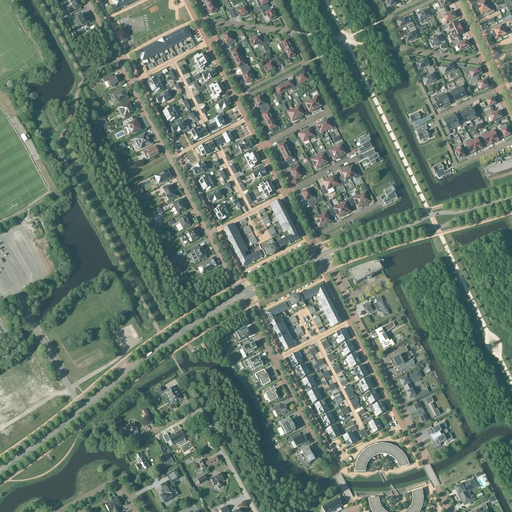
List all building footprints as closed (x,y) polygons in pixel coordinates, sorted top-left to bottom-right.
[(70,13),(71,16),(77,12),(76,10),(81,7),(77,0),(71,0),(72,0),(70,1),(73,8),(70,10),(71,12),(70,13)] [(116,0),(114,0),(111,2),(116,11),(121,8),(116,0)] [(116,0),(121,8),(125,6),(122,0),(116,0)] [(267,8),(265,5),(268,3),(266,0),(254,0),(261,11),(267,8)] [(390,7),(390,8),(396,5),(394,1),(395,0),(386,0),(388,2),(385,3),(387,8),(390,7)] [(444,8),(450,5),(447,0),(446,0),(437,4),(439,7),(436,9),(439,14),(445,11),(444,8)] [(481,0),(482,2),(476,5),(479,10),(491,5),(488,0),(481,0)] [(206,7),(208,9),(207,10),(209,15),(210,14),(211,14),(212,15),(216,13),(215,12),(216,11),(214,7),(216,4),(215,2),(206,7)] [(235,8),(231,10),(234,16),(238,14),(239,18),(242,17),(243,17),(247,15),(247,14),(247,13),(248,12),(246,9),(245,9),(243,5),(235,9),(235,8)] [(479,10),(481,16),(487,13),(488,16),(495,13),(493,10),(491,5),(479,10)] [(264,17),(267,17),(269,22),(270,21),(271,22),(275,20),(274,19),(275,19),(275,18),(276,18),(274,13),(273,14),(271,11),(269,12),(267,8),(261,11),(264,17)] [(417,16),(420,22),(430,17),(430,18),(433,16),(429,8),(426,10),(427,11),(417,16)] [(447,13),(445,11),(439,14),(441,20),(444,18),(446,23),(456,18),(453,13),(449,14),(449,13),(447,13)] [(78,14),(73,17),(75,22),(74,23),(76,26),(80,24),(82,27),(89,24),(88,23),(89,23),(88,19),(87,20),(84,15),(80,17),(78,14)] [(409,23),(407,18),(397,23),(400,29),(404,27),(405,29),(407,28),(408,30),(415,27),(412,22),(409,23)] [(496,26),(501,38),(507,35),(504,30),(507,28),(504,22),(496,26)] [(448,28),(451,33),(461,29),(458,23),(452,26),(451,23),(444,26),(446,29),(448,28)] [(493,35),(496,40),(501,38),(496,26),(488,30),(491,36),(493,35)] [(408,36),(404,38),(407,44),(417,39),(415,34),(417,33),(416,30),(415,27),(408,30),(409,33),(407,34),(408,36)] [(186,28),(181,31),(185,40),(190,37),(186,28)] [(464,34),(461,29),(451,33),(452,36),(450,38),(452,43),(459,40),(457,37),(464,34)] [(181,42),(185,40),(181,31),(176,33),(181,42)] [(176,45),(181,42),(176,33),(171,36),(176,45)] [(227,34),(226,33),(222,35),(223,36),(222,37),(221,37),(223,42),(224,42),(226,45),(228,43),(230,46),(236,43),(233,38),(230,38),(228,34),(227,34)] [(430,41),(429,42),(432,48),(441,43),(442,45),(446,43),(442,35),(439,37),(435,39),(434,37),(429,39),(430,41)] [(171,47),(176,45),(171,36),(166,38),(171,47)] [(250,42),(250,43),(251,47),(252,46),(253,47),(257,45),(260,47),(262,46),(262,47),(266,54),(269,52),(266,45),(263,39),(260,41),(258,37),(255,39),(254,38),(250,40),(250,41),(250,42)] [(166,50),(171,47),(166,38),(162,41),(166,50)] [(460,52),(470,47),(467,41),(463,43),(462,41),(460,42),(459,40),(452,43),(453,46),(456,45),(460,52)] [(161,52),(166,50),(162,41),(157,43),(161,52)] [(286,41),(285,41),(281,43),(282,43),(278,45),(282,53),(291,49),(289,46),(290,45),(288,41),(287,41),(286,41)] [(157,55),(161,52),(157,43),(152,46),(157,55)] [(152,57),(157,55),(152,46),(147,48),(152,57)] [(233,52),(230,54),(232,56),(231,57),(233,62),(240,58),(238,54),(240,51),(237,46),(231,49),(233,52)] [(147,60),(152,57),(147,48),(142,51),(147,60)] [(283,55),(286,55),(288,59),(290,59),(294,58),(293,57),(294,56),(295,55),(293,51),(292,51),(291,49),(282,53),(283,55)] [(137,53),(142,62),(147,60),(142,51),(137,53)] [(201,54),(194,58),(197,64),(207,59),(205,55),(202,56),(201,54)] [(233,62),(236,66),(238,69),(241,67),(243,71),(249,68),(246,62),(242,62),(240,58),(233,62)] [(197,64),(200,70),(208,66),(207,64),(209,63),(207,59),(197,64)] [(273,67),(276,65),(273,59),(267,62),(268,65),(263,67),(264,69),(263,69),(265,73),(266,72),(266,74),(266,73),(267,74),(272,72),(271,71),(274,70),(273,67)] [(427,60),(417,65),(419,71),(423,69),(424,71),(426,70),(428,73),(434,69),(438,68),(437,66),(433,68),(433,66),(430,68),(427,60)] [(438,69),(442,77),(445,75),(455,70),(452,64),(442,69),(441,67),(438,69)] [(252,74),(249,68),(243,71),(245,75),(242,76),(243,79),(242,80),(245,84),(246,84),(247,84),(251,83),(251,82),(252,81),(250,77),(252,74)] [(428,78),(424,80),(426,86),(436,81),(433,74),(436,72),(434,69),(428,73),(429,75),(427,76),(428,78)] [(478,77),(482,75),(479,69),(469,73),(473,81),(470,82),(471,85),(478,82),(477,79),(479,78),(478,77)] [(213,71),(213,70),(202,75),(204,81),(207,79),(208,81),(213,78),(212,77),(215,75),(215,74),(214,71),(213,71)] [(303,74),(299,76),(299,77),(296,79),(298,82),(295,83),(298,89),(303,86),(303,83),(307,81),(306,80),(307,79),(305,75),(304,76),(304,75),(303,74)] [(111,87),(112,88),(115,86),(114,85),(118,83),(117,82),(118,82),(116,78),(115,78),(115,77),(113,78),(111,75),(102,80),(104,83),(106,82),(109,88),(111,87)] [(148,84),(150,88),(160,83),(163,81),(161,77),(161,78),(159,75),(154,78),(149,81),(150,83),(148,84)] [(293,92),(298,89),(295,83),(292,85),(290,82),(287,83),(287,82),(282,85),(286,92),(290,90),(293,92)] [(479,85),(478,82),(471,85),(473,88),(476,87),(478,92),(488,88),(485,82),(479,85)] [(150,88),(152,92),(154,91),(155,93),(163,89),(160,83),(150,88)] [(222,88),(220,84),(217,85),(216,83),(209,87),(212,93),(222,88)] [(458,86),(455,87),(457,90),(461,100),(467,97),(464,91),(467,90),(464,83),(458,86)] [(276,92),(273,94),(278,104),(282,101),(280,98),(281,97),(281,94),(286,92),(282,85),(276,88),(277,89),(275,89),(276,92)] [(121,88),(109,95),(114,104),(116,102),(117,104),(127,99),(125,94),(121,88)] [(224,92),(222,88),(212,93),(215,99),(222,96),(222,94),(224,92)] [(160,97),(155,99),(156,100),(155,100),(157,104),(158,103),(158,104),(162,103),(162,104),(167,102),(166,100),(169,99),(167,94),(169,93),(168,90),(159,94),(160,97)] [(450,90),(447,91),(450,98),(453,97),(455,103),(461,100),(457,90),(451,93),(450,90)] [(445,95),(440,98),(445,108),(450,105),(448,99),(450,98),(447,91),(444,93),(445,95)] [(318,95),(313,97),(313,100),(311,102),(315,111),(319,109),(319,108),(321,107),(318,102),(321,100),(318,95)] [(433,97),(430,99),(433,106),(436,104),(439,110),(445,108),(440,98),(439,95),(433,97)] [(255,100),(254,100),(253,101),(255,106),(256,105),(258,108),(261,107),(263,110),(269,107),(263,96),(259,98),(258,97),(254,99),(255,100)] [(228,99),(217,105),(219,110),(222,109),(223,110),(228,108),(227,106),(230,104),(230,103),(229,100),(228,100),(228,99)] [(490,108),(496,105),(493,99),(483,103),(486,109),(483,110),(484,113),(491,110),(490,108)] [(129,102),(118,108),(124,119),(131,115),(130,114),(133,112),(130,107),(131,106),(129,102)] [(306,108),(309,113),(311,112),(311,113),(315,111),(311,102),(305,104),(304,102),(301,104),(303,109),(306,108)] [(303,109),(301,104),(296,106),(296,109),(293,110),(298,120),(302,118),(301,117),(303,116),(300,111),(303,109)] [(172,106),(164,110),(165,112),(163,113),(165,117),(175,112),(172,106)] [(271,113),(269,107),(263,110),(264,114),(262,116),(263,118),(262,119),(265,124),(272,120),(269,116),(271,113)] [(466,111),(471,121),(476,119),(478,122),(481,120),(477,114),(475,115),(472,109),(466,111)] [(288,110),(283,113),(286,118),(289,117),(291,122),(293,121),(293,122),(298,120),(293,110),(290,112),(288,110)] [(492,122),(502,118),(499,112),(495,114),(494,112),(492,113),(491,110),(484,113),(487,119),(490,118),(492,122)] [(461,121),(464,128),(467,127),(466,124),(471,121),(466,111),(461,114),(463,120),(461,121)] [(165,117),(167,122),(170,120),(171,122),(178,118),(175,112),(165,117)] [(416,128),(427,123),(425,119),(421,121),(420,119),(421,119),(419,115),(418,115),(417,113),(413,115),(414,117),(410,119),(412,123),(413,123),(415,128),(416,128)] [(103,116),(99,118),(104,129),(108,127),(103,116)] [(460,127),(461,129),(464,128),(461,121),(458,122),(456,116),(450,119),(454,129),(460,127)] [(218,129),(224,126),(224,125),(225,125),(223,121),(222,122),(220,118),(214,121),(215,123),(207,127),(210,132),(218,128),(218,129)] [(140,131),(140,130),(139,130),(138,128),(139,127),(138,124),(136,124),(135,122),(135,121),(134,121),(134,122),(132,119),(125,123),(127,126),(127,125),(128,127),(126,128),(129,134),(131,133),(132,134),(140,131)] [(447,128),(444,129),(447,136),(450,134),(449,131),(454,129),(450,119),(444,122),(447,128)] [(274,124),(272,120),(265,124),(268,130),(269,129),(269,131),(272,129),(274,133),(280,130),(277,124),(274,124)] [(336,129),(333,124),(330,125),(327,120),(326,121),(325,120),(321,122),(326,132),(331,129),(332,131),(336,129)] [(317,125),(316,126),(318,131),(315,133),(318,138),(319,140),(322,139),(321,137),(323,136),(323,133),(326,132),(321,122),(317,124),(317,125)] [(178,133),(182,131),(183,134),(187,131),(186,127),(187,126),(186,123),(183,125),(181,123),(171,128),(171,129),(171,130),(172,133),(173,133),(173,134),(177,132),(178,133)] [(505,139),(511,136),(506,126),(503,128),(501,125),(500,126),(496,127),(499,134),(502,133),(505,139)] [(428,130),(426,126),(417,130),(416,130),(419,136),(418,136),(420,141),(423,140),(424,142),(424,141),(429,139),(429,138),(429,137),(427,132),(426,132),(425,131),(428,130)] [(196,130),(190,133),(192,137),(191,138),(193,141),(194,141),(200,138),(208,134),(205,128),(197,132),(196,130)] [(498,134),(495,128),(492,129),(494,132),(488,134),(493,144),(499,142),(496,136),(498,134)] [(312,134),(310,129),(308,130),(308,129),(303,131),(308,140),(314,138),(315,140),(318,138),(315,133),(312,134)] [(298,135),(301,140),(297,142),(300,147),(304,145),(303,143),(308,140),(303,131),(299,133),(300,134),(298,135)] [(140,150),(151,144),(145,133),(134,139),(136,143),(140,150)] [(484,141),(487,147),(493,144),(488,134),(485,136),(484,133),(479,135),(482,142),(484,141)] [(223,137),(215,141),(218,147),(225,143),(226,144),(232,141),(230,137),(231,137),(230,134),(229,134),(228,134),(222,137),(223,137)] [(472,142),(476,152),(482,149),(479,143),(482,142),(479,135),(476,137),(477,140),(472,142)] [(370,142),(367,138),(364,140),(363,138),(358,140),(362,148),(358,150),(360,154),(371,148),(369,143),(370,142)] [(288,145),(285,139),(279,142),(281,146),(278,147),(279,150),(278,151),(281,156),(288,152),(290,151),(290,150),(288,152),(286,148),(288,145)] [(200,153),(202,157),(208,154),(207,152),(215,148),(212,142),(204,146),(198,149),(199,150),(198,150),(199,153),(200,153)] [(241,146),(238,147),(241,152),(252,147),(251,146),(252,146),(250,142),(249,142),(246,143),(245,142),(240,144),(241,146)] [(345,148),(343,142),(338,145),(338,148),(335,149),(339,159),(344,156),(343,156),(345,155),(342,150),(345,148)] [(465,142),(462,143),(465,150),(468,149),(471,155),(476,152),(472,142),(466,144),(465,142)] [(457,149),(454,150),(459,160),(465,157),(462,151),(464,150),(461,143),(456,146),(457,149)] [(144,155),(147,161),(158,155),(156,149),(153,151),(152,148),(143,153),(144,155)] [(328,150),(325,152),(328,157),(331,156),(333,161),(335,160),(335,161),(339,159),(335,149),(329,152),(328,150)] [(376,163),(375,161),(379,159),(376,155),(375,155),(373,150),(372,150),(362,155),(364,159),(367,157),(368,159),(370,164),(370,163),(371,165),(376,163),(376,164),(376,163)] [(290,151),(288,152),(281,156),(283,160),(284,160),(285,163),(288,161),(290,165),(296,162),(290,151)] [(320,157),(317,158),(322,168),(326,165),(327,164),(325,159),(328,157),(325,152),(320,154),(320,157)] [(257,158),(255,154),(253,155),(252,153),(244,157),(247,163),(257,158)] [(483,177),(491,177),(495,177),(498,176),(505,174),(511,171),(511,156),(503,160),(503,161),(501,162),(500,161),(499,161),(498,161),(497,161),(496,162),(496,163),(496,164),(494,165),(484,169),(488,176),(490,175),(490,177),(487,177),(483,177)] [(257,158),(247,163),(251,169),(258,165),(257,163),(259,162),(257,158)] [(307,161),(310,166),(313,165),(316,170),(317,169),(318,170),(322,168),(317,158),(314,160),(312,158),(307,161)] [(297,164),(291,168),(293,171),(290,173),(292,175),(291,176),(293,180),(294,180),(296,180),(296,181),(300,179),(299,178),(303,176),(297,164)] [(435,174),(436,174),(439,180),(451,174),(450,170),(445,172),(444,171),(444,170),(442,166),(441,164),(433,167),(434,170),(433,170),(435,174)] [(196,169),(193,170),(193,171),(192,172),(194,175),(195,175),(195,176),(206,170),(203,165),(200,166),(200,165),(195,167),(196,169)] [(354,173),(351,168),(350,169),(349,168),(345,170),(350,179),(353,178),(355,179),(360,177),(357,171),(354,173)] [(263,170),(263,169),(252,174),(255,180),(257,178),(258,179),(262,177),(262,176),(266,174),(265,173),(266,173),(264,170),(263,170)] [(341,172),(342,173),(340,174),(342,179),(339,180),(342,186),(347,183),(347,181),(350,179),(345,170),(341,172)] [(170,178),(166,171),(154,177),(158,185),(170,178)] [(208,175),(200,179),(201,181),(199,182),(201,187),(211,182),(208,175)] [(328,179),(332,188),(338,185),(339,188),(342,186),(339,180),(336,182),(334,177),(332,178),(332,177),(328,179)] [(327,191),(332,188),(328,179),(323,181),(324,182),(322,183),(325,188),(322,189),(324,195),(328,193),(327,191)] [(214,188),(211,182),(201,187),(203,191),(206,190),(207,191),(214,188)] [(272,187),(270,183),(267,184),(267,182),(259,186),(262,192),(272,187)] [(162,195),(162,196),(163,198),(164,198),(166,197),(168,201),(175,197),(169,186),(166,188),(165,186),(162,188),(163,190),(162,190),(164,194),(162,195)] [(272,187),(262,192),(265,198),(273,195),(272,193),(274,191),(272,187)] [(384,190),(385,193),(387,197),(388,199),(383,201),(385,205),(398,199),(395,193),(396,193),(393,188),(393,189),(391,187),(384,190)] [(302,193),(301,193),(301,194),(300,194),(303,199),(304,198),(305,201),(308,200),(310,203),(315,200),(313,195),(309,195),(307,190),(306,191),(305,190),(302,192),(302,193)] [(362,195),(359,197),(364,206),(368,204),(367,203),(369,202),(366,197),(370,196),(367,190),(362,193),(362,195)] [(220,197),(217,192),(207,198),(207,199),(208,202),(209,202),(209,203),(213,201),(214,203),(218,200),(219,202),(224,199),(222,196),(220,197)] [(348,200),(351,205),(355,203),(357,208),(359,208),(364,206),(359,197),(353,200),(352,198),(348,200)] [(185,211),(180,200),(179,200),(180,201),(172,205),(178,215),(185,211)] [(342,205),(339,207),(344,216),(348,214),(348,213),(350,212),(347,207),(351,205),(348,200),(342,203),(342,205)] [(270,206),(273,212),(282,207),(280,203),(279,202),(270,206)] [(223,205),(216,209),(216,210),(214,212),(216,216),(226,211),(223,205)] [(282,207),(273,212),(276,217),(285,212),(284,210),(284,211),(282,207)] [(329,210),(331,215),(335,213),(338,218),(340,217),(340,218),(344,216),(339,207),(336,208),(334,207),(329,210)] [(323,215),(320,217),(325,226),(329,224),(328,223),(330,222),(327,217),(331,215),(329,210),(323,212),(323,215)] [(229,217),(226,211),(216,216),(218,220),(221,219),(222,221),(229,217)] [(276,217),(278,222),(287,218),(285,214),(286,214),(285,212),(276,217)] [(313,217),(314,220),(318,228),(320,227),(321,228),(325,226),(320,217),(319,214),(313,217)] [(179,222),(183,230),(190,227),(187,222),(188,222),(186,220),(184,216),(178,219),(177,218),(175,219),(177,223),(179,222)] [(287,218),(278,222),(281,228),(290,223),(289,221),(287,218)] [(288,231),(290,236),(298,239),(291,225),(290,223),(281,228),(284,233),(288,231)] [(236,231),(233,225),(224,230),(224,232),(225,232),(227,235),(236,231)] [(199,239),(194,229),(187,233),(184,235),(189,245),(197,241),(197,240),(199,239)] [(238,236),(236,231),(227,235),(228,239),(229,241),(238,236)] [(241,241),(238,236),(229,241),(230,243),(230,242),(232,246),(241,241)] [(290,236),(282,241),(284,246),(288,244),(288,245),(290,244),(289,244),(298,239),(290,236)] [(272,255),(276,253),(278,252),(277,250),(280,248),(280,249),(282,248),(281,248),(284,246),(282,241),(274,245),(272,239),(265,242),(272,255)] [(244,247),(241,241),(232,246),(234,249),(234,250),(235,251),(244,247)] [(262,251),(254,255),(257,260),(260,259),(261,258),(264,256),(265,258),(272,255),(265,242),(259,246),(262,251)] [(197,246),(184,253),(186,256),(191,253),(193,252),(198,261),(206,257),(201,247),(198,249),(197,246)] [(247,252),(244,247),(235,251),(235,253),(236,253),(243,267),(246,259),(243,254),(247,252)] [(246,259),(243,267),(252,263),(253,262),(257,260),(254,255),(246,259)] [(216,267),(214,263),(212,263),(211,259),(206,262),(211,270),(216,267)] [(201,275),(211,270),(206,262),(196,267),(201,275)] [(380,263),(377,263),(373,264),(369,264),(363,267),(356,269),(352,271),(348,273),(350,272),(356,284),(365,280),(367,279),(368,279),(369,280),(370,280),(370,279),(371,279),(372,278),(372,277),(372,276),(374,275),(383,271),(380,264),(378,265),(377,263),(381,263),(380,263)] [(308,293),(311,298),(319,294),(322,286),(313,290),(312,290),(312,291),(308,293)] [(300,295),(294,298),(300,310),(306,307),(304,302),(311,298),(308,293),(305,294),(304,295),(301,296),(300,295)] [(327,296),(322,299),(318,301),(321,306),(331,301),(330,300),(329,300),(327,296)] [(381,313),(382,312),(385,317),(390,315),(387,310),(386,310),(383,302),(381,297),(376,300),(377,303),(371,306),(370,303),(363,306),(365,311),(366,311),(365,311),(367,310),(369,314),(377,310),(377,311),(378,312),(379,313),(381,313)] [(294,298),(287,301),(288,303),(285,305),(285,304),(283,305),(284,305),(281,307),(283,312),(291,308),(294,314),(300,310),(294,298)] [(321,306),(324,311),(333,307),(331,303),(332,303),(331,301),(321,306)] [(276,309),(267,314),(275,316),(283,312),(281,307),(277,309),(277,308),(275,309),(276,309)] [(333,307),(324,311),(327,317),(336,312),(335,310),(333,307)] [(327,317),(330,322),(338,318),(337,314),(336,312),(327,317)] [(272,324),(278,322),(275,316),(267,314),(272,324)] [(330,322),(332,328),(341,323),(341,321),(340,321),(338,318),(330,322)] [(281,320),(278,322),(272,324),(274,328),(275,330),(284,325),(281,320)] [(375,331),(384,349),(389,347),(389,346),(390,345),(385,335),(395,327),(393,322),(375,331)] [(287,331),(284,325),(275,330),(276,332),(278,335),(287,331)] [(247,328),(235,334),(239,342),(251,336),(247,328)] [(347,334),(345,330),(336,334),(339,339),(347,334)] [(289,336),(287,331),(278,335),(280,339),(279,339),(280,341),(289,336)] [(350,339),(347,334),(339,339),(341,343),(350,339)] [(292,341),(289,336),(280,341),(281,343),(281,342),(283,346),(292,341)] [(257,349),(254,343),(253,343),(254,344),(251,345),(249,341),(243,344),(245,348),(243,349),(246,354),(248,354),(249,355),(255,352),(254,350),(257,349),(257,350),(257,349)] [(295,347),(292,341),(283,346),(285,349),(285,350),(286,351),(295,347)] [(352,347),(350,342),(341,347),(344,351),(352,347)] [(355,352),(352,347),(344,351),(346,356),(355,352)] [(406,347),(388,356),(392,363),(393,363),(395,366),(393,367),(397,374),(415,365),(412,360),(404,364),(400,356),(408,352),(406,347)] [(303,357),(300,353),(289,358),(292,363),(300,358),(303,357)] [(262,358),(260,354),(248,361),(252,368),(253,367),(255,370),(264,366),(260,359),(262,358)] [(359,359),(356,354),(348,359),(350,364),(359,359)] [(303,357),(300,358),(292,363),(294,367),(303,363),(300,358),(303,357)] [(361,364),(359,359),(350,364),(352,368),(361,364)] [(296,370),(299,374),(307,370),(310,369),(307,364),(296,370)] [(366,371),(363,366),(355,370),(357,375),(366,371)] [(307,370),(299,374),(301,379),(312,373),(310,369),(307,370)] [(271,383),(265,371),(255,375),(259,381),(260,381),(263,387),(271,383)] [(357,375),(359,380),(368,376),(366,371),(357,375)] [(404,387),(407,393),(410,399),(416,396),(409,383),(421,376),(419,372),(401,381),(404,387)] [(314,382),(311,377),(303,382),(305,387),(314,382)] [(371,383),(369,379),(360,383),(362,388),(371,383)] [(305,387),(308,391),(316,387),(314,382),(305,387)] [(362,388),(365,392),(373,388),(371,383),(362,388)] [(153,392),(156,397),(164,393),(161,387),(153,392)] [(165,392),(172,404),(180,399),(173,387),(165,392)] [(277,397),(279,397),(276,391),(275,391),(275,390),(271,391),(270,388),(263,391),(265,395),(266,394),(271,402),(278,399),(277,397)] [(319,389),(308,394),(311,399),(319,395),(322,393),(319,389)] [(377,396),(375,391),(366,395),(368,400),(377,396)] [(322,399),(319,395),(311,399),(313,404),(322,399)] [(368,400),(371,405),(379,400),(377,396),(368,400)] [(431,397),(413,406),(417,414),(419,414),(419,415),(418,416),(422,424),(440,415),(437,409),(436,410),(433,404),(434,403),(431,397)] [(326,406),(324,402),(315,406),(318,411),(326,406)] [(373,407),(376,412),(384,407),(382,403),(373,407)] [(286,408),(285,405),(280,408),(278,405),(272,408),(273,412),(275,411),(278,417),(282,415),(282,416),(286,414),(285,413),(289,411),(287,407),(286,408)] [(318,411),(320,415),(329,411),(326,406),(318,411)] [(376,412),(378,416),(387,412),(384,407),(376,412)] [(333,418),(330,414),(322,418),(324,423),(333,418)] [(283,431),(285,433),(286,433),(287,435),(295,430),(296,431),(289,417),(289,418),(280,422),(283,427),(282,428),(283,431)] [(124,428),(123,426),(119,418),(113,421),(121,435),(126,432),(128,436),(129,439),(134,437),(132,433),(137,431),(133,424),(124,428)] [(324,423),(326,427),(335,423),(333,418),(324,423)] [(369,424),(371,429),(380,425),(378,420),(369,424)] [(432,428),(426,431),(429,437),(432,435),(435,441),(432,443),(435,449),(441,446),(440,444),(446,441),(447,443),(453,440),(450,434),(449,435),(446,429),(447,428),(444,422),(438,425),(439,427),(433,430),(432,428)] [(382,429),(380,425),(371,429),(374,434),(382,429)] [(335,426),(327,431),(329,435),(338,431),(335,426)] [(173,446),(179,442),(181,444),(185,442),(184,439),(180,431),(169,438),(167,434),(162,437),(166,444),(170,441),(173,446)] [(329,435),(332,440),(340,436),(338,431),(329,435)] [(306,443),(303,437),(301,437),(299,433),(289,439),(291,443),(294,442),(297,448),(306,443)] [(344,437),(346,442),(355,438),(352,433),(344,437)] [(346,442),(348,447),(357,442),(355,438),(346,442)] [(391,444),(389,444),(389,446),(385,445),(385,443),(384,443),(383,455),(383,454),(387,455),(391,444)] [(376,444),(374,444),(375,446),(371,448),(370,446),(369,446),(374,457),(375,457),(374,456),(378,455),(376,444)] [(393,445),(391,444),(387,455),(388,455),(392,456),(391,457),(392,457),(398,447),(396,446),(396,448),(392,447),(393,445)] [(374,457),(369,446),(368,447),(369,449),(366,452),(364,450),(363,451),(371,460),(371,459),(374,457)] [(315,460),(313,457),(308,447),(300,451),(299,450),(296,453),(303,466),(307,465),(308,466),(311,463),(311,462),(315,460)] [(399,448),(398,447),(392,457),(395,459),(395,460),(404,452),(404,451),(403,451),(401,453),(398,450),(399,448)] [(359,455),(358,457),(368,463),(370,459),(371,460),(363,451),(362,451),(362,452),(364,453),(361,457),(359,455)] [(408,458),(407,457),(406,458),(403,455),(405,453),(404,452),(395,460),(396,460),(398,463),(408,458)] [(143,471),(149,467),(140,453),(135,457),(139,464),(136,466),(139,471),(142,469),(143,471)] [(166,467),(174,463),(171,457),(163,462),(166,467)] [(210,466),(218,462),(216,457),(208,461),(208,462),(205,463),(203,460),(198,463),(202,471),(207,468),(210,466)] [(356,462),(355,464),(366,467),(367,463),(368,463),(358,457),(357,458),(359,459),(358,463),(356,462)] [(409,459),(408,458),(398,463),(398,464),(398,463),(400,467),(399,467),(400,468),(408,466),(411,465),(411,463),(408,464),(407,460),(409,459)] [(366,467),(355,464),(355,465),(357,466),(356,470),(354,469),(354,472),(357,472),(366,472),(366,471),(365,471),(366,467)] [(182,477),(178,469),(172,472),(176,480),(182,477)] [(217,485),(219,489),(224,487),(221,483),(224,481),(220,474),(211,479),(215,486),(217,485)] [(204,476),(197,480),(200,485),(207,481),(204,476)] [(462,485),(455,488),(458,494),(462,501),(464,506),(472,502),(467,492),(477,487),(473,479),(468,481),(468,482),(462,485)] [(165,503),(176,496),(178,495),(174,489),(172,490),(168,482),(161,486),(166,494),(161,496),(165,503)] [(120,511),(118,508),(120,506),(116,499),(105,505),(109,511),(110,511),(113,511),(120,511)] [(370,507),(371,507),(379,504),(379,502),(381,502),(381,499),(377,499),(369,500),(370,500),(371,507),(370,507)] [(332,503),(332,502),(328,504),(328,505),(323,508),(325,511),(334,511),(335,511),(335,510),(342,506),(338,500),(332,503)] [(423,505),(414,503),(413,505),(411,504),(410,506),(420,511),(421,511),(420,511),(422,505),(423,505)]
